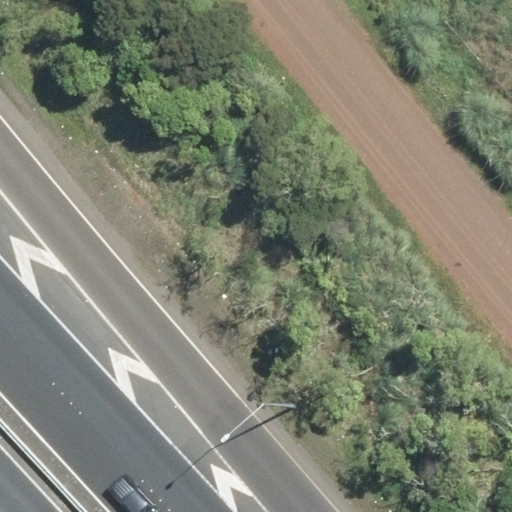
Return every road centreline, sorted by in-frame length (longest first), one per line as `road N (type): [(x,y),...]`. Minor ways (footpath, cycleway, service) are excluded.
road 1 (motorway): [(0,141),(289,511)]
road 2 (motorway): [(0,338),(164,511)]
